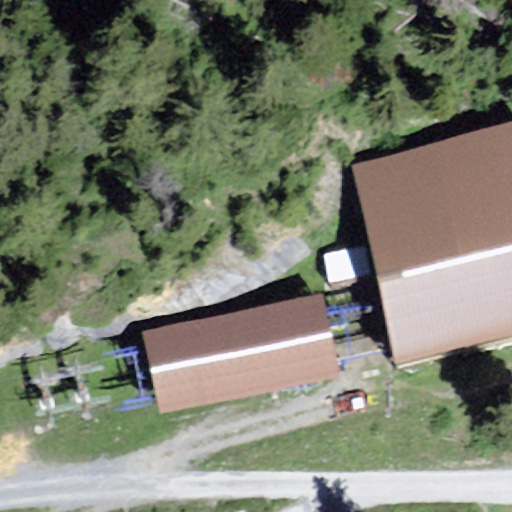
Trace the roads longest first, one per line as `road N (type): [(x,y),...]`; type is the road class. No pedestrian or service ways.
road 1 (track): [(363,489),(119,485)]
road 2 (track): [(363,489),(511,482)]
